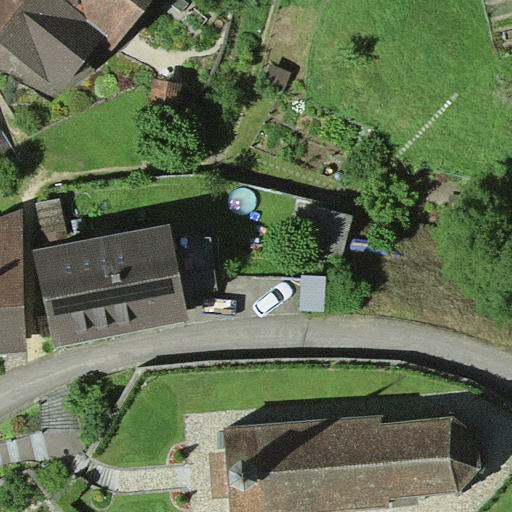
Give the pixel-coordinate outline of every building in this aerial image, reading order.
[(0,0),(0,40),(62,90),(102,41),(110,47),(148,0),(0,0)] [(186,82),(153,78),(151,100),(184,103),(186,82)] [(0,164),(18,155),(0,120),(0,164)] [(60,197),(30,204),(39,250),(69,244),(60,197)] [(0,216),(0,352),(27,351),(24,207),(0,216)] [(34,251),(53,346),(189,320),(170,224),(69,244),(39,250),(34,251)] [(479,435),(452,417),(382,422),(382,415),(226,428),(226,450),(212,451),(214,497),(230,498),(230,511),(334,511),(389,507),(389,496),(457,492),(481,469),(479,435)]
